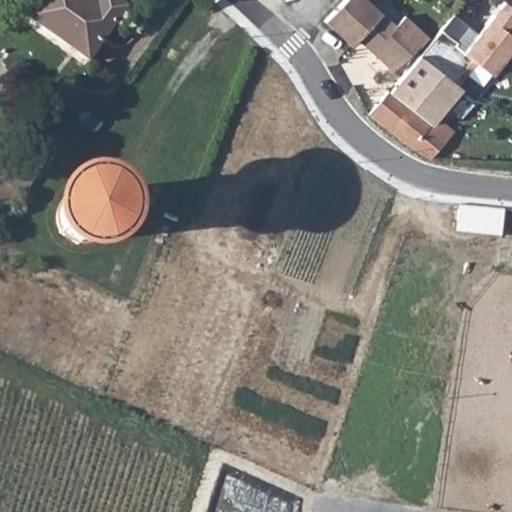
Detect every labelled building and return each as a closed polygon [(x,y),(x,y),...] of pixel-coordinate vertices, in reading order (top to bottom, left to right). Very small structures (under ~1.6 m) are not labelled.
[(133,9),(119,0),(106,0),(102,7),(91,0),(47,0),(33,22),(96,63),(133,9)] [(344,0),(324,22),(351,46),(359,38),(397,70),(418,48),(430,41),(407,19),(398,29),(384,16),(383,16),(366,0),(344,0)] [(444,27),(422,57),(449,77),(456,69),(466,77),(477,63),(493,75),(511,50),(511,34),(507,30),(511,23),(511,6),(505,0),(486,25),(489,27),(483,36),(479,33),(465,52),(457,45),(460,42),(444,27)] [(436,157),(458,130),(439,120),(463,88),(449,77),(422,57),(393,91),(390,89),(371,115),(430,156),(436,157)] [(69,234),(80,237),(90,236),(98,230),(103,223),(104,213),(101,204),(94,195),(85,192),(78,192),(72,193),(63,201),(59,209),(59,218),(62,227),(69,234)] [(461,205),(459,231),(504,235),(507,209),(461,205)]
